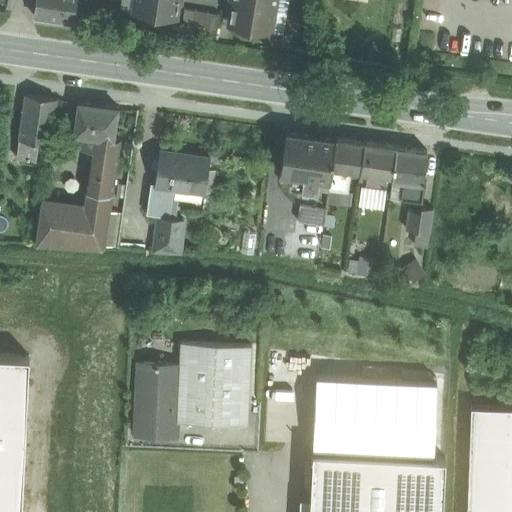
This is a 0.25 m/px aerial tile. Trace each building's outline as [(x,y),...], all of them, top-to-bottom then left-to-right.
[(76,0),(36,0),(34,15),(72,21),(76,0)] [(178,0),(134,0),(133,10),(176,17),(178,0)] [(275,6),(235,0),(231,0),(228,23),(271,30),(275,6)] [(219,13),(184,7),(180,29),(216,35),(219,13)] [(57,97),(25,93),(16,157),(36,159),(39,141),(50,142),(57,97)] [(117,107),(79,101),(74,133),(83,134),(81,147),(90,149),(89,159),(117,164),(121,139),(113,138),(117,107)] [(336,137),(286,130),(280,172),(303,176),(330,179),(336,137)] [(364,141),(336,137),(330,179),(328,188),(348,191),(351,171),(360,172),(364,141)] [(396,146),(364,141),(360,172),(368,173),(366,187),(385,190),(387,176),(391,177),(392,177),(396,146)] [(426,149),(396,145),(396,146),(392,177),(391,177),(402,179),(399,198),(422,202),(425,181),(422,180),(426,149)] [(210,156),(159,149),(154,182),(154,184),(174,187),(205,191),(210,156)] [(117,164),(89,159),(86,174),(115,177),(117,164)] [(115,177),(86,174),(84,190),(112,194),(115,177)] [(330,179),(303,176),(301,188),(328,192),(328,188),(330,179)] [(174,187),(154,184),(154,182),(151,182),(148,199),(172,203),(173,195),(174,187)] [(112,194),(84,190),(82,205),(42,200),(36,242),(105,247),(112,194)] [(172,203),(148,199),(146,213),(159,214),(170,216),(171,207),(172,203)] [(324,207),(299,205),(298,220),(323,223),(324,207)] [(433,208),(422,206),(421,211),(418,229),(430,231),(433,208)] [(421,211),(410,210),(408,227),(418,229),(421,211)] [(170,216),(159,214),(154,249),(177,251),(182,218),(170,216)] [(371,257),(351,256),(350,270),(370,272),(371,257)] [(251,344),(181,340),(180,362),(177,420),(247,424),(251,344)] [(0,511),(21,511),(29,353),(0,351),(0,511)] [(180,362),(138,360),(134,433),(176,435),(177,420),(180,362)] [(511,511),(511,406),(471,405),(466,511),(511,511)] [(442,511),(445,456),(312,449),(309,511),(442,511)]
